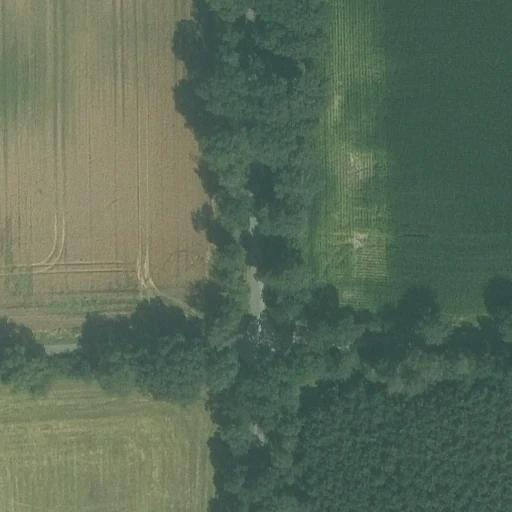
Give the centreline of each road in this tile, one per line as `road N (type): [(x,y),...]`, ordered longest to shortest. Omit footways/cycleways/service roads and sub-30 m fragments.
road 1 (unclassified): [(511,340),(0,366)]
road 2 (track): [(270,511),(263,0)]
